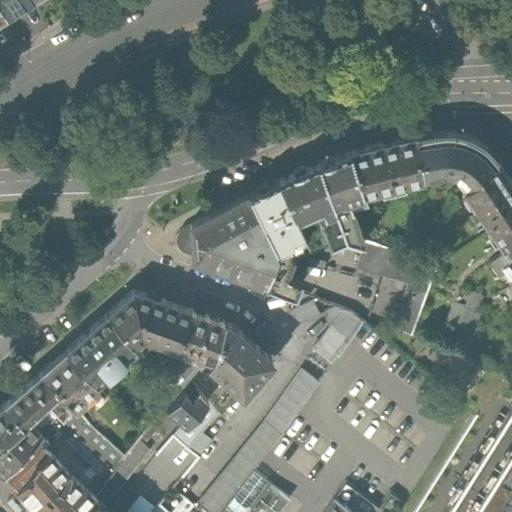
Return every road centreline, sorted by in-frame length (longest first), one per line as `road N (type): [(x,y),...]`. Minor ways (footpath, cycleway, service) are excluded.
road 1 (primary): [(133,175),(356,101),(485,91)]
road 2 (primary): [(194,0),(0,98)]
road 3 (residential): [(0,349),(121,238)]
road 4 (residential): [(121,238),(137,254),(254,301)]
road 5 (primary): [(0,181),(133,175)]
